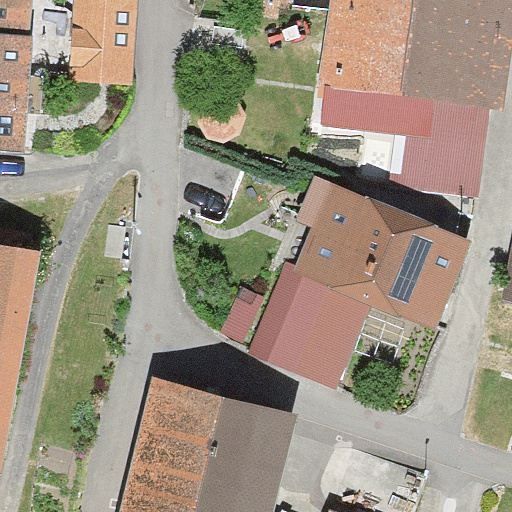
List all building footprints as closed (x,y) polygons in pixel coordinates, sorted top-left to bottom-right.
[(126,0),(64,0),(58,84),(120,89),(126,0)] [(504,0),(321,0),(293,166),(471,197),(504,0)] [(17,40),(0,38),(0,147),(4,148),(17,40)] [(201,139),(208,142),(216,143),(224,142),(230,138),(235,132),(238,125),(239,117),(237,109),(233,103),(227,98),(219,96),(212,95),(204,98),(197,103),(192,110),(191,118),(192,126),(196,134),(201,139)] [(459,240),(313,181),(246,347),(331,381),(360,307),(422,332),(459,240)] [(511,198),(492,300),(511,303),(511,198)] [(0,371),(23,253),(0,248),(0,371)] [(255,511),(282,415),(141,379),(115,511),(255,511)]
